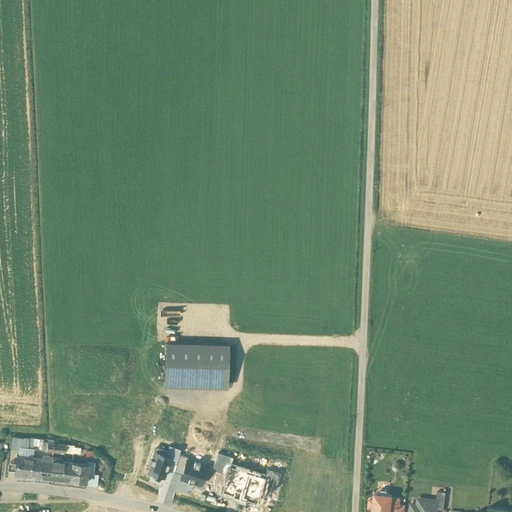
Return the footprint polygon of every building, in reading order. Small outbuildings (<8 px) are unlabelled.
[(228,345),(166,343),(165,382),(177,383),(227,384),(228,345)] [(23,438),(12,437),(11,448),(22,450),(23,438)] [(43,439),(29,438),(29,439),(23,438),(22,450),(33,451),(34,445),(42,446),(42,442),(43,439)] [(54,443),(42,442),(42,446),(41,451),(53,452),(54,443)] [(65,445),(54,443),(53,452),(64,453),(65,451),(65,445)] [(32,458),(16,456),(14,473),(30,475),(32,458)] [(43,459),(32,458),(30,475),(50,477),(53,457),(44,456),(43,459)] [(72,462),(61,461),(61,458),(53,457),(50,477),(70,480),(72,462)] [(88,464),(72,462),(70,480),(86,481),(87,474),(88,464)] [(98,475),(87,474),(86,481),(85,485),(97,486),(98,475)] [(389,494),(386,490),(380,489),(376,493),(374,493),(374,500),(369,499),(369,506),(373,507),(372,511),(397,511),(398,504),(399,498),(391,497),(391,495),(389,495),(389,494)] [(445,492),(437,491),(436,501),(436,509),(443,510),(445,492)] [(436,501),(419,499),(418,505),(411,504),(410,511),(435,511),(436,509),(436,501)]
